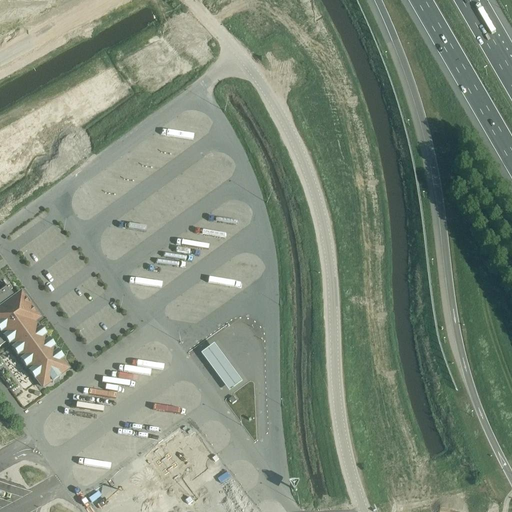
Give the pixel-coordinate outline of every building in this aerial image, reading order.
[(165,270),(166,264),(138,261),(137,267),(165,270)] [(0,277),(0,287),(10,281),(6,274),(0,277)] [(11,289),(8,286),(0,291),(0,346),(7,342),(8,344),(8,345),(8,346),(10,344),(13,348),(11,350),(12,351),(12,350),(16,356),(17,357),(19,356),(22,360),(20,361),(21,362),(25,368),(25,369),(27,367),(30,371),(28,373),(29,374),(33,379),(33,380),(34,381),(36,379),(42,387),(51,381),(52,383),(53,382),(58,378),(59,378),(60,377),(58,375),(67,369),(61,361),(63,359),(62,358),(62,359),(58,353),(57,352),(55,353),(52,349),(54,348),(54,347),(53,347),(49,341),(49,340),(47,342),(44,338),(46,336),(45,335),(41,330),(41,329),(40,328),(38,330),(33,323),(36,320),(30,313),(31,311),(30,309),(28,310),(18,296),(15,298),(10,291),(12,290),(11,289)] [(215,342),(201,352),(229,390),(243,380),(215,342)] [(167,448),(154,457),(169,479),(183,469),(167,448)] [(203,491),(201,489),(192,496),(194,498),(203,491)]
